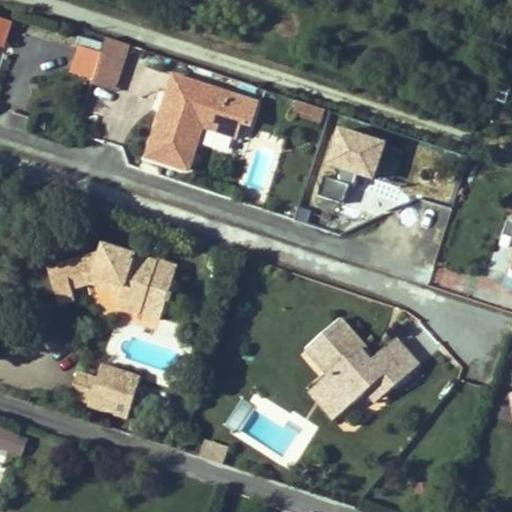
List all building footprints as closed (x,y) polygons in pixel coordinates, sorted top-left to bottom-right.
[(0,43),(4,45),(11,24),(0,20),(0,43)] [(94,78),(92,85),(115,91),(130,45),(108,38),(102,54),(94,78)] [(94,78),(102,54),(83,47),(75,72),(94,78)] [(250,125),(258,103),(174,76),(168,93),(173,94),(170,106),(165,105),(147,157),(188,171),(203,126),(236,137),(241,122),(250,125)] [(170,106),(173,94),(168,93),(165,105),(170,106)] [(322,122),(326,110),(297,100),(293,113),(322,122)] [(317,194),(345,203),(354,175),(374,182),(387,144),(338,128),(324,171),(325,171),(317,194)] [(160,320),(177,268),(103,244),(100,252),(49,267),(61,306),(75,302),(72,290),(90,285),(90,284),(92,278),(125,288),(123,295),(119,306),(160,320)] [(435,268),(431,282),(455,287),(458,273),(435,268)] [(125,288),(92,278),(90,284),(123,295),(125,288)] [(388,394),(419,366),(396,339),(374,358),(341,320),(307,349),(329,375),(318,385),(342,413),(367,392),(378,382),(388,394)] [(127,419),(141,376),(103,364),(99,378),(89,406),(127,419)] [(90,404),(99,378),(80,372),(71,398),(90,404)] [(388,394),(378,382),(367,392),(377,403),(388,394)] [(342,413),(318,385),(309,392),(334,420),(342,413)] [(0,447),(23,456),(29,440),(0,429),(0,447)] [(224,465),(229,450),(205,443),(200,457),(224,465)]
